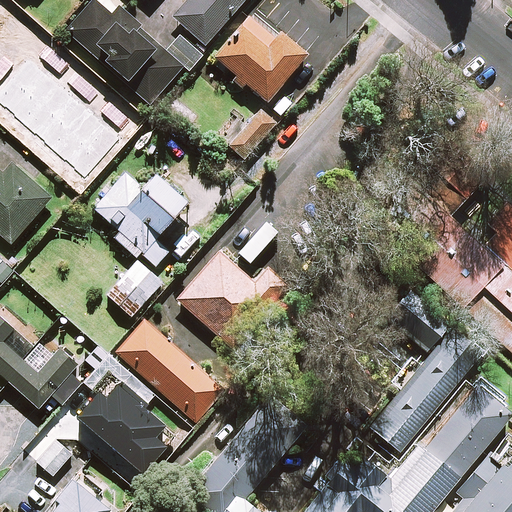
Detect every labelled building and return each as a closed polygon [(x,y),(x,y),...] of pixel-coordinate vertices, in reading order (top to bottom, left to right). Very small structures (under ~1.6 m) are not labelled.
[(112,16),(94,0),(66,31),(100,62),(102,60),(151,104),(184,67),(189,71),(203,56),(180,36),(166,51),(119,8),(112,16)] [(246,0),(189,0),(174,18),(205,46),(246,0)] [(275,38),(250,17),(215,59),(267,103),(307,57),(279,33),(275,38)] [(39,59),(0,25),(0,78),(7,71),(19,82),(39,59)] [(90,130),(50,95),(21,129),(60,164),(90,130)] [(277,123),(262,109),(229,145),(244,159),(277,123)] [(0,234),(11,245),(51,199),(12,164),(3,175),(0,171),(0,234)] [(143,189),(125,173),(93,207),(119,231),(114,237),(136,257),(140,252),(156,266),(169,252),(155,239),(188,203),(156,174),(143,189)] [(511,210),(484,242),(452,215),(407,266),(511,358),(511,210)] [(255,282),(220,252),(179,300),(235,349),(288,287),(267,269),(255,282)] [(163,282),(138,261),(108,297),(132,318),(163,282)] [(19,333),(0,315),(0,373),(39,408),(78,365),(59,348),(37,373),(7,346),(19,333)] [(224,391),(145,321),(117,352),(196,422),(224,391)] [(486,457),(475,470),(455,495),(462,501),(452,511),(431,511),(511,413),(511,409),(471,376),(398,464),(364,436),(301,511),(260,511),(245,499),(289,446),(253,416),(201,478),(214,511),(511,511),(511,461),(509,465),(499,468),(486,457)] [(72,455),(57,440),(37,462),(53,476),(72,455)] [(108,511),(111,509),(75,480),(48,511),(108,511)]
